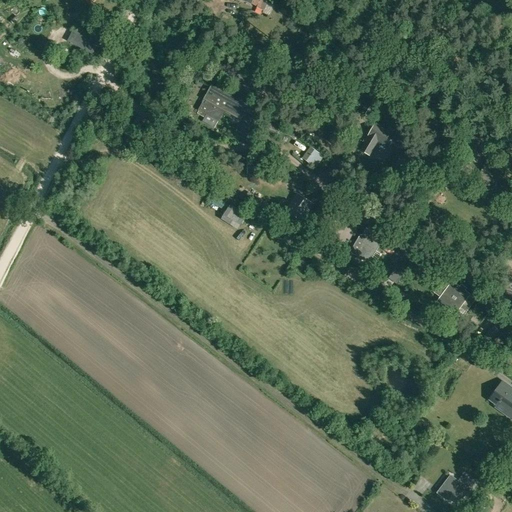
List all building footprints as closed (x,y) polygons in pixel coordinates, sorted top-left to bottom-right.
[(242,0),(252,5),(252,4),(258,7),(257,8),(263,10),(267,1),(264,0),(242,0)] [(240,69),(235,78),(258,93),(264,84),(240,69)] [(208,100),(205,104),(203,103),(200,110),(219,121),(225,110),(228,111),(230,108),(232,109),(236,101),(212,87),(206,99),(208,100)] [(361,114),(369,119),(377,104),(369,100),(361,114)] [(250,109),(245,106),(243,105),(237,116),(243,120),(250,109)] [(278,115),(276,118),(299,132),(301,128),(278,115)] [(394,116),(386,131),(375,125),(369,135),(370,136),(368,139),(361,150),(369,155),(378,140),(389,147),(395,136),(394,136),(403,121),(394,116)] [(336,117),(335,124),(342,125),(344,118),(336,117)] [(269,122),(264,131),(276,138),(281,129),(269,122)] [(339,129),(331,127),(328,140),(336,142),(339,129)] [(480,142),(482,143),(488,146),(493,137),(479,130),(474,138),(469,148),(475,151),(480,142)] [(310,146),(302,157),(316,168),(325,157),(310,146)] [(267,174),(266,159),(248,159),(248,175),(267,174)] [(494,164),(487,161),(480,176),(476,185),(478,186),(489,191),(488,193),(491,195),(504,167),(503,167),(495,163),(494,164)] [(271,207),(249,193),(244,200),(266,215),(271,207)] [(216,200),(226,207),(230,200),(220,194),(216,200)] [(297,194),(286,211),(302,221),(313,204),(297,194)] [(228,213),(242,220),(246,212),(232,205),(228,213)] [(369,261),(376,251),(380,244),(382,239),(366,229),(362,236),(366,238),(356,255),(369,262),(369,261)] [(326,234),(319,244),(324,247),(330,237),(326,234)] [(339,240),(335,247),(344,252),(347,245),(339,240)] [(387,244),(383,250),(392,255),(396,249),(387,244)] [(327,245),(325,248),(336,254),(338,250),(327,245)] [(455,314),(460,308),(463,303),(470,308),(476,299),(469,295),(470,294),(464,290),(465,290),(460,286),(460,287),(453,282),(452,283),(445,278),(437,289),(434,293),(441,298),(441,299),(438,303),(446,309),(445,310),(453,316),(455,314)] [(400,290),(398,299),(409,301),(411,293),(400,290)] [(489,331),(479,343),(488,350),(499,337),(497,335),(499,333),(493,328),(491,331),(489,330),(489,331)] [(490,399),(497,404),(499,404),(506,409),(505,411),(505,414),(511,418),(511,417),(511,388),(502,382),(490,399)] [(489,464),(484,470),(491,476),(495,471),(493,469),(494,468),(489,464)] [(481,471),(477,476),(483,481),(487,485),(491,480),(487,476),(481,471)] [(458,494),(464,498),(475,483),(464,474),(459,481),(451,475),(441,487),(437,493),(448,502),(453,495),(455,497),(458,494)] [(489,511),(492,509),(484,503),(477,511),(489,511)]
